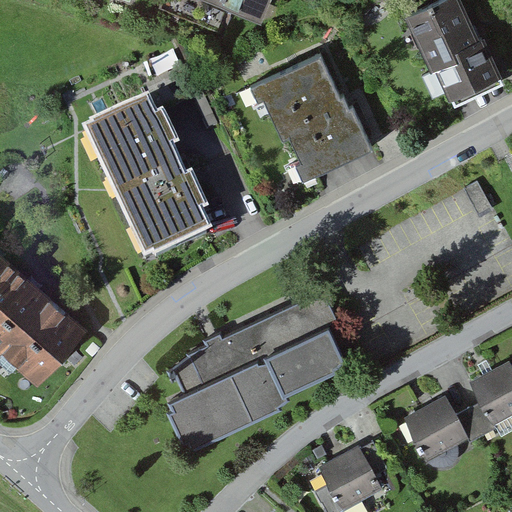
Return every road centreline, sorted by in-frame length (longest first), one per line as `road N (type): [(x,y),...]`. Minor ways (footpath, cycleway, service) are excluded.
road 1 (residential): [(511,120),(172,311),(19,477)]
road 2 (residential): [(217,511),(336,410),(511,312)]
